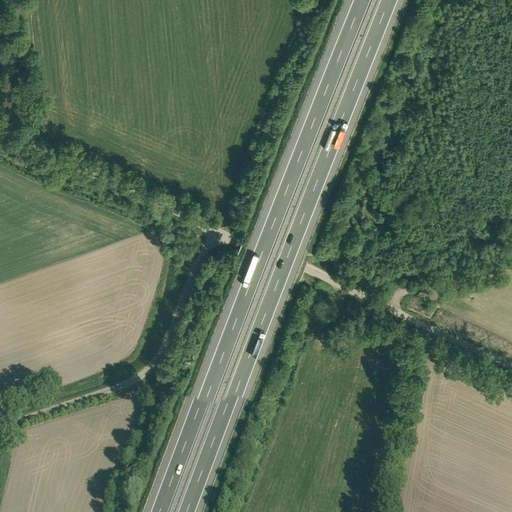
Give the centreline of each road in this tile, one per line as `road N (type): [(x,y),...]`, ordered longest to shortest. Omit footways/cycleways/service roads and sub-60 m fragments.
road 1 (motorway): [(190,511),(391,0)]
road 2 (motorway): [(360,0),(166,511)]
road 3 (unclassified): [(511,362),(212,233)]
road 4 (unclassified): [(212,233),(149,363),(0,422)]
road 5 (unclassified): [(212,233),(0,137)]
